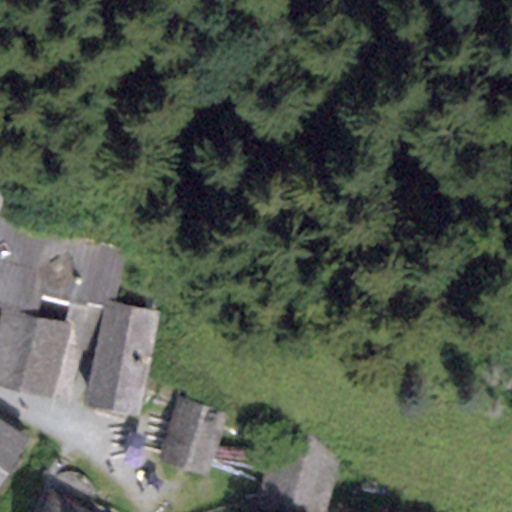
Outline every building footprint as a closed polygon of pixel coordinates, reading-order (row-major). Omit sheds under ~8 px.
[(0,228),(9,193),(17,161),(0,157),(0,228)] [(9,193),(0,228),(0,304),(4,306),(73,322),(97,339),(107,297),(160,310),(178,233),(9,193)] [(160,310),(107,297),(97,339),(86,386),(138,398),(160,310)] [(73,322),(4,306),(0,321),(0,370),(56,385),(73,322)] [(228,410),(176,396),(159,457),(211,471),(228,410)] [(0,479),(29,432),(0,413),(0,479)] [(324,511),(343,455),(280,434),(261,491),(323,511),(324,511)] [(108,511),(51,485),(37,511),(108,511)]
